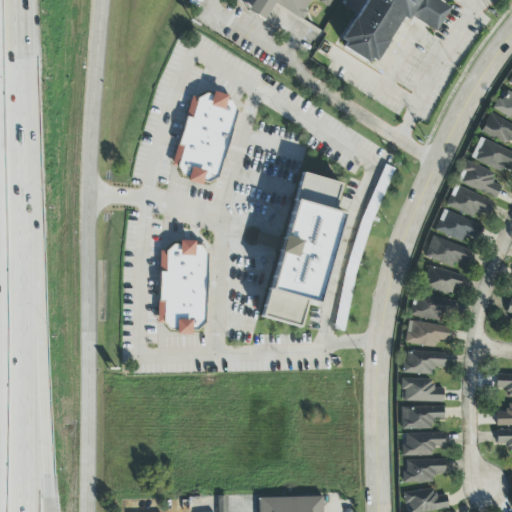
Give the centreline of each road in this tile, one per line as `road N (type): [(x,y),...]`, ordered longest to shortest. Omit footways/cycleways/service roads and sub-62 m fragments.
road 1 (secondary): [(86,511),(99,0)]
road 2 (motorway): [(30,511),(22,0)]
road 3 (tertiary): [(511,33),(458,117),(388,296),(378,364),(381,511)]
road 4 (residential): [(485,490),(470,440),(473,347),(511,223)]
road 5 (motorway): [(47,511),(32,355)]
